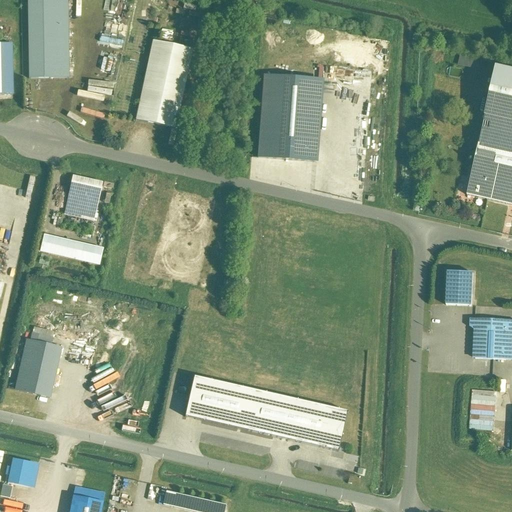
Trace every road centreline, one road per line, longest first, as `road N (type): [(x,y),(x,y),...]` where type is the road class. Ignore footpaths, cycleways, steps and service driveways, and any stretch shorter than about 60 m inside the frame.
road 1 (residential): [(423,227),(0,130)]
road 2 (residential): [(0,416),(404,510)]
road 3 (residential): [(404,510),(423,227)]
